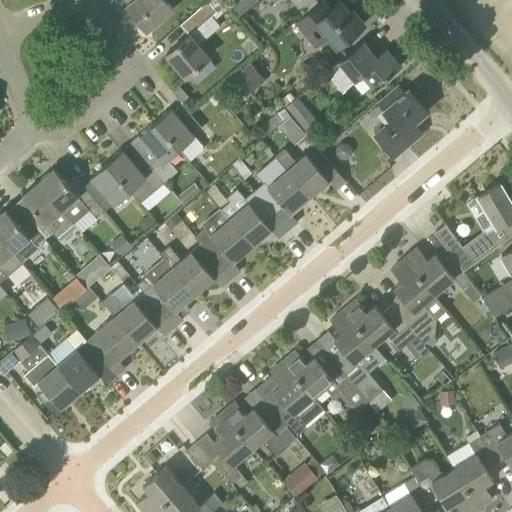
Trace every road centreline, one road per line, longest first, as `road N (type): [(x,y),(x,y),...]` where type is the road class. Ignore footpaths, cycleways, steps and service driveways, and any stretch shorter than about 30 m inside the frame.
road 1 (residential): [(72,488),(511,105)]
road 2 (residential): [(29,142),(133,72),(72,8),(0,44)]
road 3 (unclassified): [(511,100),(416,0)]
